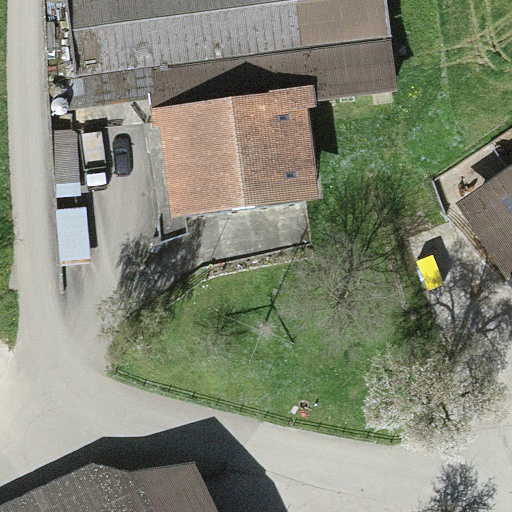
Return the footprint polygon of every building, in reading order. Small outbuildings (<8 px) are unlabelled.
[(379,0),(42,0),(46,78),(304,51),(305,61),(311,108),(392,95),(379,0)] [(165,129),(175,205),(293,189),(283,115),(312,111),(311,108),(305,61),(155,82),(161,130),(165,129)] [(54,191),(76,191),(75,148),(51,148),(54,191)] [(511,187),(467,217),(511,286),(511,187)] [(84,475),(4,511),(134,511),(121,481),(84,475)]
